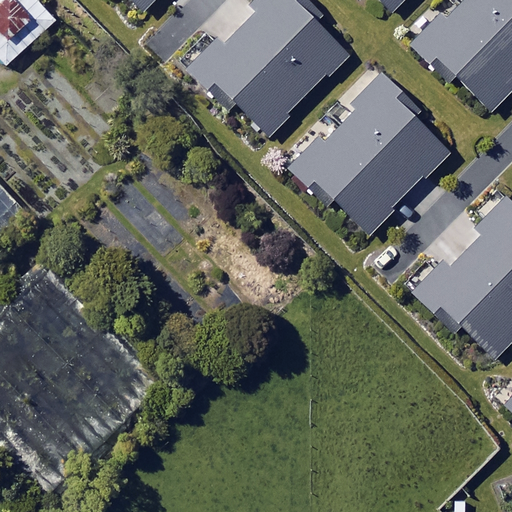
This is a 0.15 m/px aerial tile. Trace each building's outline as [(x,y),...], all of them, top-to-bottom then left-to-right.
[(59,24),(36,0),(0,0),(0,58),(10,70),(59,24)] [(157,0),(130,0),(144,13),(157,0)] [(352,56),(299,0),(263,0),(253,10),(260,18),(227,48),(221,42),(190,71),(227,111),(236,103),(266,136),(352,56)] [(378,0),(393,13),(405,0),(378,0)] [(511,0),(473,0),(451,25),(444,18),(415,50),(442,75),(446,70),(492,112),(511,90),(511,0)] [(451,152),(383,82),(355,109),(360,115),(329,146),(322,139),(290,170),(322,202),(329,196),(366,234),(451,152)] [(511,208),(504,200),(442,265),(438,262),(409,293),(446,328),(451,322),(487,356),(511,329),(511,208)] [(511,390),(500,403),(511,414),(511,390)]
